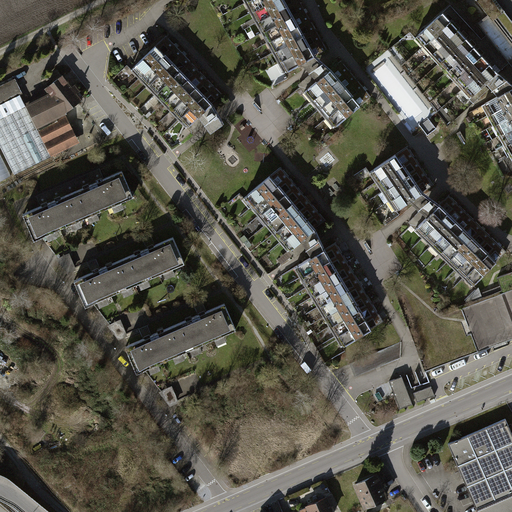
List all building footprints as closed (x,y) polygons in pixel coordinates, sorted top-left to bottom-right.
[(299,0),(251,0),(291,70),(327,49),(299,0)] [(478,23),(487,35),(508,59),(509,60),(511,65),(511,23),(494,0),(476,0),(488,15),(478,23)] [(450,6),(418,35),(472,92),(485,82),(496,93),(511,85),(511,83),(498,71),(509,60),(508,59),(487,35),(484,38),(450,6)] [(168,39),(135,69),(193,133),(216,113),(209,105),(220,95),(168,39)] [(341,63),(309,90),(339,125),(371,97),(341,63)] [(44,97),(30,104),(40,126),(70,111),(84,99),(80,93),(83,90),(78,84),(75,86),(65,75),(50,86),(41,91),(44,97)] [(16,78),(0,85),(0,103),(23,92),(16,78)] [(511,89),(484,105),(511,153),(511,89)] [(21,96),(0,106),(0,144),(15,174),(50,157),(21,96)] [(86,116),(76,120),(81,130),(91,125),(86,116)] [(68,117),(43,129),(41,130),(53,155),(80,143),(68,117)] [(428,118),(419,124),(427,135),(436,129),(428,118)] [(92,129),(82,134),(87,144),(97,139),(92,129)] [(407,147),(375,168),(399,206),(431,185),(407,147)] [(0,155),(0,179),(10,175),(0,155)] [(131,196),(120,169),(103,177),(99,168),(66,182),(81,217),(131,196)] [(282,168),(252,194),(297,246),(327,220),(282,168)] [(81,217),(66,182),(36,195),(39,204),(20,212),(31,239),(81,217)] [(447,196),(418,226),(475,282),(505,252),(447,196)] [(183,263),(172,236),(122,257),(133,284),(183,263)] [(337,243),(301,265),(349,343),(385,320),(337,243)] [(133,284),(122,257),(73,279),(84,305),(133,284)] [(235,330),(223,303),(173,324),(185,351),(235,330)] [(118,339),(129,334),(122,319),(111,323),(118,339)] [(185,351),(173,324),(123,346),(135,372),(185,351)] [(401,343),(350,364),(355,377),(400,359),(401,343)] [(402,376),(389,381),(400,409),(413,404),(402,376)] [(431,386),(414,393),(417,402),(435,395),(431,386)] [(172,404),(179,400),(173,388),(165,392),(172,404)] [(511,511),(511,436),(506,422),(448,446),(466,489),(457,493),(463,506),(471,503),(475,511),(511,511)] [(389,497),(377,472),(352,483),(364,508),(389,497)] [(337,506),(332,496),(305,507),(307,511),(332,511),(331,508),(337,506)]
